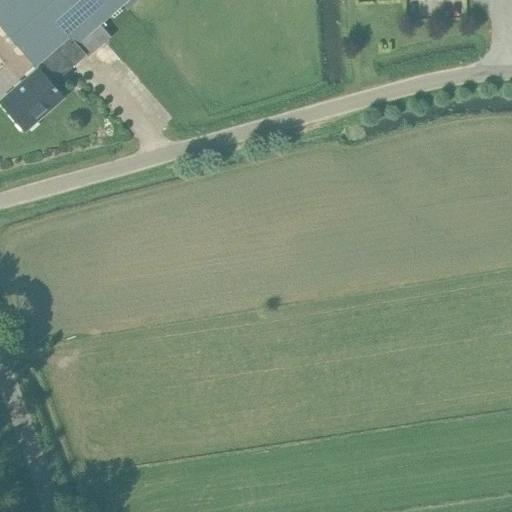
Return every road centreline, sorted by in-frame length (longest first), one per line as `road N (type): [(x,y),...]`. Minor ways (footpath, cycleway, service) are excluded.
road 1 (unclassified): [(0,200),(334,107),(511,70)]
road 2 (unclassified): [(54,511),(0,363)]
